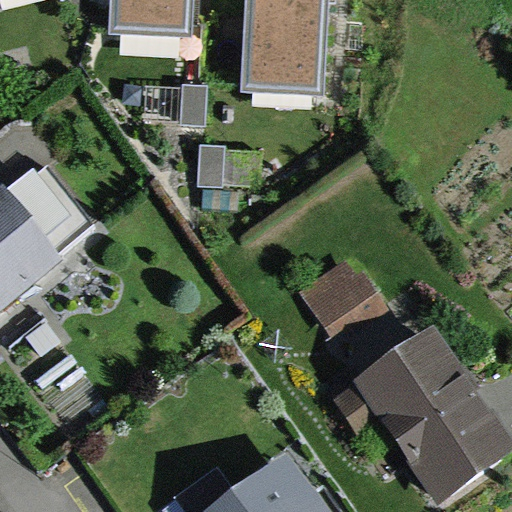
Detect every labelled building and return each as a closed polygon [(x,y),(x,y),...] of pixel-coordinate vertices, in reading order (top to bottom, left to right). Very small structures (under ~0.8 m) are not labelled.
[(194,0),(123,0),(122,32),(194,34),(194,0)] [(329,0),(250,0),(245,98),(323,103),(329,0)] [(266,188),(267,149),(208,148),(207,187),(266,188)] [(0,318),(99,244),(47,175),(0,210),(0,318)] [(335,334),(393,310),(375,267),(317,290),(335,334)] [(511,452),(434,338),(356,390),(436,508),(511,456),(511,452)] [(320,511),(289,469),(228,511),(320,511)]
